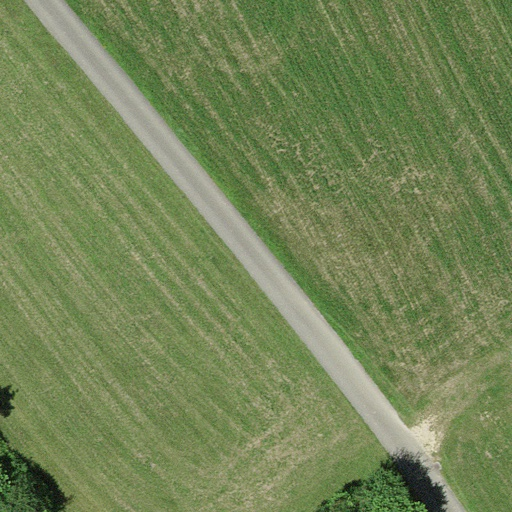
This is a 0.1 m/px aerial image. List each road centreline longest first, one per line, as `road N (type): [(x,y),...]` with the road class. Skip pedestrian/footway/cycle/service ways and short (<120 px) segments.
road 1 (unclassified): [(43,0),(443,511)]
road 2 (track): [(412,466),(511,380)]
